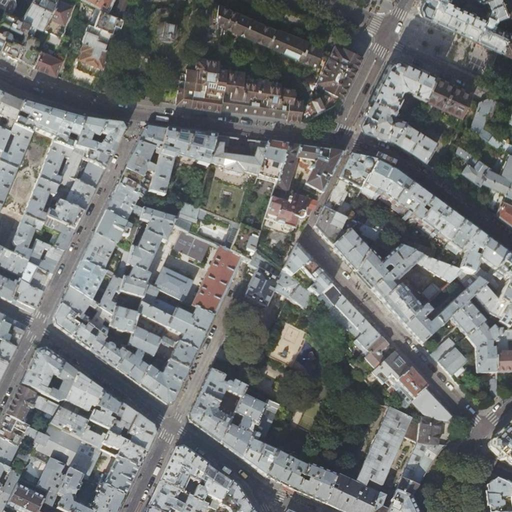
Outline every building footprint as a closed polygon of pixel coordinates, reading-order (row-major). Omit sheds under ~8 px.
[(0,0),(0,6),(3,8),(2,11),(9,14),(17,2),(14,0),(0,0)] [(32,0),(31,2),(51,11),(56,1),(56,0),(32,0)] [(446,0),(420,0),(418,5),(422,17),(498,52),(506,31),(494,25),(496,21),(505,17),(498,0),(485,0),(484,0),(488,8),(483,19),(469,12),(470,11),(463,7),(462,9),(446,1),(446,0)] [(511,0),(498,0),(505,17),(511,14),(511,0)] [(70,8),(56,1),(51,11),(43,30),(58,37),(64,24),(63,24),(70,8)] [(217,30),(217,23),(218,5),(209,1),(208,12),(207,29),(217,30)] [(51,11),(31,2),(20,20),(28,24),(24,32),(30,35),(34,27),(42,31),(43,30),(51,11)] [(270,26),(218,5),(217,23),(234,31),(251,39),(252,40),(310,65),(318,47),(270,26)] [(95,8),(89,24),(117,36),(124,20),(95,8)] [(0,52),(31,67),(38,50),(32,48),(37,38),(30,35),(24,32),(28,24),(20,20),(9,14),(2,11),(1,14),(0,15),(0,52)] [(178,33),(178,31),(178,28),(177,26),(175,24),(173,22),(171,21),(168,21),(166,21),(163,22),(161,24),(159,26),(158,28),(158,31),(158,33),(159,36),(160,38),(162,40),(164,41),(167,42),(169,42),(172,41),(174,40),(176,38),(177,36),(178,33)] [(110,52),(117,36),(89,24),(82,41),(84,42),(110,52)] [(511,33),(506,31),(498,52),(511,59),(511,57),(511,33)] [(93,91),(110,52),(84,42),(80,50),(82,51),(75,68),(66,64),(60,78),(93,91)] [(340,98),(360,56),(361,56),(351,51),(341,47),(340,50),(331,46),(329,52),(320,49),(320,48),(318,47),(310,65),(314,67),(315,66),(320,69),(314,82),(322,86),(321,89),(340,98)] [(38,50),(31,67),(55,76),(62,58),(59,57),(57,59),(38,50)] [(285,117),(292,99),(293,90),(278,87),(279,84),(266,82),(266,79),(255,78),(255,80),(242,78),(243,71),(217,67),(217,61),(206,59),(195,58),(193,69),(186,67),(183,87),(177,87),(176,96),(175,105),(232,112),(252,115),(264,117),(280,119),(284,120),(285,117)] [(385,72),(372,98),(394,109),(401,97),(398,96),(401,91),(400,91),(400,89),(405,88),(406,88),(406,90),(411,92),(409,95),(422,101),(433,77),(407,65),(401,62),(400,61),(388,66),(385,72)] [(433,77),(422,101),(460,119),(472,95),(433,77)] [(176,96),(177,87),(164,85),(163,94),(166,94),(176,96)] [(334,112),(340,98),(321,89),(319,93),(306,100),(301,100),(298,122),(309,123),(312,123),(312,117),(328,109),(334,112)] [(4,93),(3,92),(0,98),(0,116),(12,122),(3,131),(10,134),(16,118),(18,113),(23,102),(4,93)] [(394,109),(372,98),(365,112),(359,124),(362,131),(376,136),(391,141),(392,141),(404,122),(405,120),(395,117),(390,119),(388,117),(387,115),(388,113),(392,114),(394,109)] [(469,129),(498,149),(500,144),(503,137),(493,132),(490,136),(482,130),(488,111),(491,112),(495,101),(488,98),(479,102),(469,129)] [(298,122),(301,100),(292,99),(285,117),(284,120),(298,122)] [(54,110),(23,102),(18,113),(27,117),(25,122),(16,118),(10,134),(15,137),(7,156),(1,154),(0,156),(0,254),(2,250),(0,248),(0,209),(34,130),(54,139),(13,243),(15,246),(16,247),(13,256),(26,262),(31,251),(27,249),(34,230),(38,232),(41,226),(44,217),(45,214),(41,213),(49,194),(53,195),(55,190),(58,183),(60,178),(56,177),(64,158),(68,159),(71,151),(73,147),(74,143),(67,140),(69,135),(76,138),(84,119),(54,110)] [(87,119),(84,119),(76,138),(74,143),(73,147),(92,152),(95,145),(95,144),(84,141),(85,140),(86,140),(87,139),(88,139),(89,138),(89,137),(91,137),(92,135),(99,137),(99,136),(106,122),(87,119)] [(121,124),(106,122),(99,136),(104,139),(103,142),(100,146),(95,145),(92,152),(110,156),(124,129),(121,124)] [(404,122),(392,141),(414,155),(424,163),(437,143),(404,122)] [(159,156),(166,130),(148,127),(146,128),(145,129),(137,145),(132,156),(155,167),(158,159),(151,155),(154,148),(158,149),(156,155),(159,156)] [(0,152),(1,153),(10,134),(3,131),(0,129),(0,152)] [(202,134),(166,130),(159,156),(158,159),(155,167),(153,174),(151,182),(148,192),(163,197),(172,162),(207,173),(208,168),(206,168),(208,162),(216,136),(211,135),(202,134)] [(228,137),(216,136),(208,162),(224,167),(223,169),(242,175),(243,172),(256,176),(255,179),(275,185),(279,171),(270,168),(272,162),(281,165),(287,145),(277,143),(267,142),(255,141),(254,149),(256,149),(253,159),(223,155),(223,147),(227,147),(228,137)] [(500,144),(498,149),(500,151),(506,153),(511,155),(511,149),(504,147),(505,145),(500,144)] [(305,147),(287,145),(281,165),(279,171),(275,185),(274,189),(278,190),(285,192),(296,158),(316,161),(312,168),(310,167),(309,169),(309,170),(311,171),(304,185),(321,194),(327,183),(322,181),(325,175),(330,178),(342,154),(340,153),(328,150),(305,147)] [(479,186),(480,185),(490,169),(458,146),(456,152),(467,160),(459,172),(479,186)] [(92,152),(73,147),(71,151),(81,157),(89,162),(103,170),(110,156),(92,152)] [(73,176),(81,157),(71,151),(68,159),(62,173),(75,180),(75,177),(73,176)] [(511,155),(506,153),(499,172),(490,168),(490,169),(480,185),(505,196),(504,196),(505,197),(506,196),(511,198),(511,155)] [(358,194),(362,187),(375,162),(369,160),(350,155),(324,206),(313,227),(322,237),(331,247),(345,234),(340,231),(346,218),(331,212),(334,205),(337,206),(338,205),(340,206),(346,194),(344,192),(348,184),(353,187),(351,190),(358,194)] [(155,167),(132,156),(130,159),(125,169),(143,178),(146,170),(153,174),(155,167)] [(93,190),(103,170),(89,162),(79,182),(93,190)] [(394,171),(375,162),(362,187),(374,193),(372,196),(370,198),(374,200),(376,194),(379,195),(377,198),(388,206),(390,203),(400,191),(404,193),(412,184),(395,172),(394,171)] [(143,178),(125,169),(123,174),(118,184),(139,195),(146,199),(148,192),(151,182),(143,178)] [(62,173),(60,178),(58,183),(71,189),(67,196),(55,190),(53,195),(52,198),(58,201),(82,212),(93,190),(79,182),(75,180),(62,173)] [(139,195),(118,184),(111,197),(104,211),(124,222),(125,222),(130,212),(140,217),(143,209),(134,205),(139,195)] [(422,191),(412,184),(404,193),(400,191),(390,203),(388,206),(402,216),(400,218),(403,221),(407,216),(418,223),(425,215),(421,212),(423,208),(424,209),(425,209),(432,198),(422,191)] [(278,190),(274,189),(264,219),(281,225),(279,231),(290,235),(293,229),(297,216),(301,214),(310,216),(317,202),(291,194),(288,203),(276,199),(278,190)] [(447,210),(432,198),(425,209),(428,211),(425,215),(418,223),(415,226),(429,236),(431,233),(447,244),(463,221),(447,210)] [(73,230),(82,212),(58,201),(53,212),(47,210),(45,214),(44,217),(73,230)] [(495,215),(511,226),(511,205),(502,201),(495,215)] [(231,227),(221,248),(241,258),(245,260),(250,262),(255,251),(260,232),(241,224),(241,225),(196,206),(193,215),(200,217),(201,215),(231,227)] [(143,209),(140,217),(137,228),(136,231),(135,233),(142,236),(136,249),(131,247),(124,270),(127,269),(129,266),(131,268),(126,279),(122,277),(121,283),(118,292),(141,300),(145,286),(149,276),(145,273),(160,240),(165,243),(172,226),(171,225),(174,219),(143,209)] [(124,222),(104,211),(101,218),(93,235),(114,245),(119,248),(126,235),(119,232),(124,222)] [(73,230),(44,217),(41,226),(54,232),(48,246),(63,252),(73,230)] [(474,229),(463,221),(447,244),(444,247),(455,255),(457,252),(459,250),(462,252),(464,253),(458,267),(458,268),(458,269),(459,269),(472,274),(477,258),(473,257),(475,250),(480,252),(485,237),(474,229)] [(373,242),(376,238),(378,234),(356,223),(355,225),(359,228),(359,229),(359,230),(359,231),(360,232),(361,233),(360,235),(373,242)] [(174,247),(201,259),(209,243),(188,232),(182,230),(174,247)] [(348,231),(345,234),(331,247),(340,257),(355,272),(367,252),(348,231)] [(114,245),(93,235),(87,248),(80,262),(101,272),(114,245)] [(485,237),(480,252),(477,258),(472,274),(471,275),(471,276),(486,285),(493,276),(508,254),(496,246),(485,237)] [(412,252),(402,248),(376,238),(373,242),(367,252),(355,272),(363,281),(370,289),(412,252)] [(35,240),(31,251),(26,262),(25,264),(51,275),(63,252),(48,246),(35,240)] [(412,252),(430,259),(433,251),(405,242),(402,248),(412,252)] [(255,251),(250,262),(249,264),(258,269),(251,283),(245,296),(265,307),(272,292),(286,299),(287,298),(305,306),(316,297),(322,291),(330,284),(316,268),(295,245),(281,272),(255,251)] [(227,288),(241,258),(221,248),(218,247),(190,307),(195,309),(213,317),(227,288)] [(13,256),(2,250),(0,254),(0,267),(20,277),(25,264),(26,262),(13,256)] [(430,259),(412,252),(370,289),(373,293),(403,325),(425,305),(439,292),(432,285),(431,286),(430,286),(421,294),(427,300),(419,307),(399,285),(396,287),(393,284),(416,264),(448,284),(455,277),(461,271),(430,259)] [(511,257),(508,254),(493,276),(499,281),(502,277),(507,280),(495,301),(506,307),(511,295),(511,257)] [(101,272),(80,262),(74,275),(67,288),(90,303),(105,274),(101,272)] [(43,293),(51,275),(25,264),(20,277),(18,282),(42,292),(43,293)] [(163,268),(153,289),(158,292),(181,303),(191,281),(163,268)] [(471,275),(461,271),(455,277),(466,289),(428,324),(423,318),(430,311),(425,305),(403,325),(412,335),(421,345),(427,339),(449,319),(467,302),(473,297),(483,287),(486,285),(471,276),(471,275)] [(0,298),(10,303),(12,297),(14,292),(18,283),(15,282),(14,284),(0,277),(0,298)] [(118,292),(121,283),(111,278),(97,307),(111,316),(113,309),(114,306),(109,304),(111,299),(115,300),(118,292)] [(330,284),(322,291),(335,305),(341,297),(341,296),(339,293),(330,284)] [(153,289),(145,286),(141,300),(140,305),(170,319),(165,329),(182,336),(178,344),(196,352),(204,335),(213,317),(195,309),(191,317),(157,301),(153,303),(158,292),(153,289)] [(495,301),(483,287),(473,297),(488,314),(493,317),(491,319),(498,323),(499,322),(506,307),(495,301)] [(58,306),(74,317),(77,320),(80,322),(82,324),(95,333),(104,340),(104,339),(107,328),(111,316),(97,307),(95,306),(92,304),(90,303),(67,288),(63,296),(58,306)] [(511,295),(506,307),(499,322),(502,324),(508,327),(509,327),(511,320),(511,295)] [(341,297),(335,305),(327,318),(335,328),(339,325),(353,348),(358,343),(364,350),(379,337),(349,306),(341,297)] [(484,321),(467,302),(449,319),(466,337),(484,321)] [(136,315),(165,329),(170,319),(140,305),(136,315)] [(74,317),(58,306),(52,319),(54,326),(69,337),(77,326),(71,322),(74,317)] [(113,309),(111,316),(107,328),(114,330),(114,331),(115,331),(115,332),(121,333),(122,333),(123,332),(126,333),(124,340),(128,341),(136,316),(113,309)] [(4,316),(0,326),(0,341),(15,349),(26,327),(4,316)] [(507,330),(508,327),(502,324),(501,329),(496,329),(493,326),(488,331),(484,327),(488,323),(485,320),(484,321),(466,337),(465,338),(474,349),(475,374),(495,373),(495,372),(495,354),(496,354),(496,348),(491,348),(491,342),(496,342),(497,336),(501,336),(501,335),(501,330),(507,330)] [(82,330),(77,326),(69,337),(88,350),(95,333),(82,324),(81,326),(84,328),(82,330)] [(160,341),(132,329),(128,341),(127,346),(127,347),(136,350),(132,358),(125,353),(114,369),(138,386),(147,368),(139,363),(142,356),(142,353),(152,358),(152,357),(153,354),(158,343),(160,341)] [(511,329),(507,330),(501,330),(501,335),(505,335),(505,347),(511,345),(511,329)] [(104,340),(95,333),(88,350),(114,369),(125,353),(127,347),(127,346),(121,344),(121,351),(115,347),(115,348),(113,350),(113,349),(112,347),(109,345),(108,345),(107,345),(106,345),(107,340),(104,339),(104,340)] [(160,341),(158,343),(168,348),(169,346),(174,348),(168,361),(187,370),(192,361),(196,352),(178,344),(162,336),(160,341)] [(511,351),(503,353),(501,336),(497,336),(496,342),(496,348),(496,354),(495,354),(495,372),(511,371),(511,351)] [(362,380),(393,352),(391,351),(389,348),(379,337),(364,350),(362,352),(362,351),(348,365),(362,380)] [(430,342),(427,339),(421,345),(424,348),(430,342)] [(430,355),(437,362),(455,346),(449,339),(430,355)] [(0,361),(7,365),(15,349),(0,341),(0,361)] [(56,377),(63,363),(43,349),(36,351),(20,384),(47,397),(49,391),(44,389),(46,385),(47,386),(47,385),(49,384),(51,382),(49,378),(50,375),(56,377)] [(439,364),(450,377),(466,362),(455,350),(439,364)] [(393,352),(362,380),(368,386),(375,379),(381,386),(384,382),(390,389),(392,387),(409,369),(393,352)] [(187,370),(168,361),(166,360),(162,368),(164,369),(161,374),(159,375),(147,367),(147,368),(138,386),(165,406),(171,404),(179,387),(187,370)] [(77,373),(63,363),(56,377),(55,378),(61,381),(56,393),(50,390),(49,391),(47,397),(61,404),(77,373)] [(409,369),(392,387),(403,399),(395,406),(404,408),(412,401),(426,388),(411,371),(409,369)] [(240,399),(241,396),(244,388),(232,382),(230,385),(229,384),(228,384),(227,384),(226,384),(225,384),(224,385),(221,383),(223,378),(209,371),(197,395),(187,416),(189,422),(218,444),(234,410),(232,408),(227,419),(215,414),(214,410),(223,391),(240,399)] [(102,391),(77,373),(61,404),(59,408),(54,417),(49,425),(59,430),(61,427),(63,428),(64,428),(65,427),(68,429),(68,430),(68,431),(70,432),(69,435),(79,439),(85,426),(87,423),(70,415),(74,406),(91,414),(92,411),(94,407),(102,391)] [(44,412),(54,417),(59,408),(18,387),(5,413),(21,421),(19,424),(43,436),(47,428),(23,416),(29,405),(42,411),(40,414),(43,415),(44,412)] [(426,388),(412,401),(427,417),(426,420),(423,419),(424,417),(421,416),(421,419),(420,419),(420,421),(389,407),(353,484),(335,476),(324,504),(341,511),(370,511),(378,495),(363,489),(367,481),(382,487),(383,485),(383,483),(382,482),(403,437),(417,443),(395,491),(411,497),(416,489),(423,477),(432,464),(441,450),(444,447),(437,445),(440,421),(459,423),(426,388)] [(121,404),(102,391),(94,407),(99,410),(97,414),(92,411),(91,414),(88,421),(108,430),(113,421),(108,419),(110,415),(115,417),(121,404)] [(255,425),(263,406),(241,396),(240,399),(234,410),(218,444),(228,451),(240,460),(250,437),(242,433),(245,431),(248,425),(248,421),(255,425)] [(265,401),(263,406),(255,425),(250,437),(240,460),(247,465),(264,478),(277,446),(273,445),(277,436),(274,434),(269,444),(270,444),(268,447),(254,442),(256,437),(263,439),(272,420),(282,424),(288,409),(265,401)] [(136,415),(121,404),(115,417),(120,420),(118,424),(113,421),(108,430),(107,433),(106,435),(123,441),(136,415)] [(152,427),(136,415),(123,441),(146,450),(150,442),(154,434),(152,427)] [(39,442),(43,436),(19,424),(3,416),(0,423),(0,439),(16,447),(22,433),(39,442)] [(511,419),(496,434),(490,440),(489,441),(489,442),(488,444),(488,446),(488,447),(488,448),(489,449),(489,450),(495,457),(499,461),(510,466),(511,464),(511,419)] [(49,425),(47,428),(43,436),(39,442),(34,451),(31,455),(24,452),(16,447),(0,439),(0,465),(6,468),(13,455),(29,463),(37,462),(46,466),(36,487),(47,493),(44,498),(42,503),(50,507),(54,498),(56,494),(67,470),(81,441),(79,439),(69,435),(59,430),(49,425)] [(106,435),(107,433),(103,431),(100,438),(87,431),(88,428),(85,426),(79,439),(81,441),(99,450),(106,435)] [(123,441),(106,435),(99,450),(103,451),(105,446),(109,448),(109,447),(118,451),(115,457),(116,458),(138,468),(142,459),(146,450),(123,441)] [(99,450),(81,441),(67,470),(81,477),(85,479),(99,450)] [(287,450),(277,446),(264,478),(280,485),(296,492),(310,459),(301,456),(298,463),(284,457),(287,450)] [(200,481),(207,466),(181,448),(174,450),(166,467),(159,482),(178,492),(181,493),(189,478),(199,483),(200,481)] [(131,483),(138,468),(116,458),(107,475),(105,473),(104,475),(102,475),(98,485),(99,485),(124,497),(131,483)] [(318,462),(310,459),(296,492),(324,504),(335,476),(338,470),(328,466),(327,468),(330,470),(328,473),(315,467),(318,462)] [(16,485),(19,479),(21,475),(6,468),(0,465),(0,490),(11,496),(16,485)] [(230,482),(207,466),(200,481),(205,483),(202,489),(197,487),(191,498),(203,504),(204,501),(202,500),(205,496),(213,499),(209,507),(216,510),(230,482)] [(81,477),(67,470),(56,494),(60,496),(60,497),(59,500),(54,498),(50,507),(61,511),(116,511),(124,497),(99,485),(96,492),(93,491),(92,494),(94,495),(91,502),(92,505),(89,510),(73,503),(74,501),(72,496),(75,491),(76,492),(80,485),(78,484),(81,477)] [(497,498),(510,497),(509,486),(501,482),(495,479),(484,486),(486,511),(496,511),(501,506),(501,503),(500,502),(498,503),(497,498)] [(174,501),(178,492),(159,482),(153,495),(147,507),(156,511),(168,511),(169,511),(172,511),(203,511),(206,505),(203,504),(191,498),(187,496),(183,505),(174,501)] [(235,486),(230,482),(216,510),(215,511),(223,511),(225,509),(227,511),(250,511),(251,511),(239,492),(235,486)] [(44,498),(16,485),(11,496),(5,508),(13,511),(37,511),(42,503),(44,498)] [(383,485),(382,487),(378,495),(370,511),(417,511),(411,497),(395,491),(383,485)] [(2,511),(5,508),(11,496),(0,490),(0,511),(2,511)] [(61,511),(50,507),(42,503),(37,511),(61,511)]
